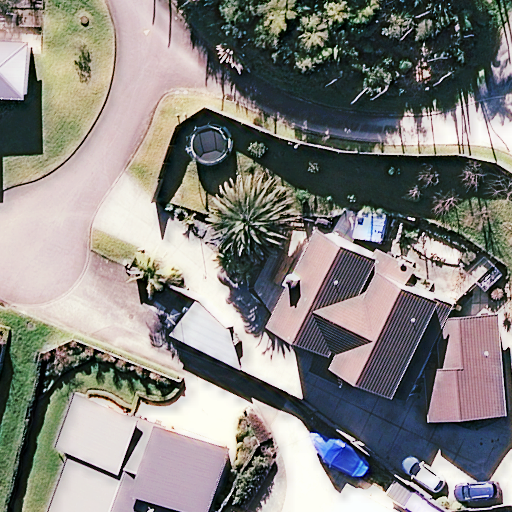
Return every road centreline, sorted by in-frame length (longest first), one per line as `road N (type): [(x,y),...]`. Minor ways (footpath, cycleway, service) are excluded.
road 1 (residential): [(511,121),(382,122),(269,99),(143,22)]
road 2 (residential): [(31,233),(132,122),(143,22)]
